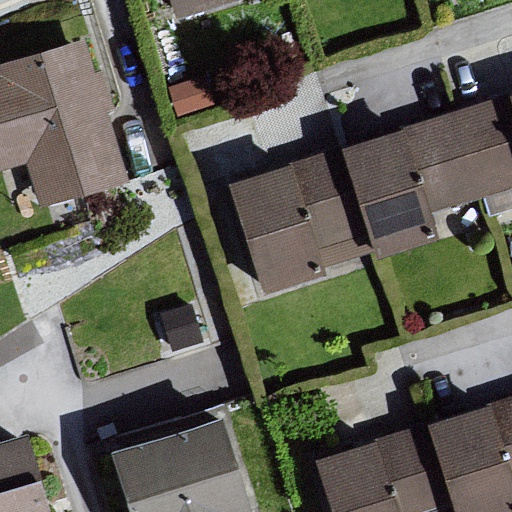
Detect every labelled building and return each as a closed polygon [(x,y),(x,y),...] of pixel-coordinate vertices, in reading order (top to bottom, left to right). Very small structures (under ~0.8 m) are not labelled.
[(162,0),(170,23),(231,1),(230,0),(162,0)] [(119,189),(82,52),(0,69),(0,171),(26,169),(39,211),(119,189)] [(511,102),(223,189),(261,293),(312,279),(309,263),(360,242),(371,267),(430,248),(421,228),(487,209),(488,224),(511,217),(511,102)] [(511,496),(511,399),(304,466),(319,511),(500,511),(499,498),(511,496)] [(240,511),(214,425),(103,457),(120,511),(240,511)] [(41,511),(21,443),(0,449),(0,511),(41,511)]
